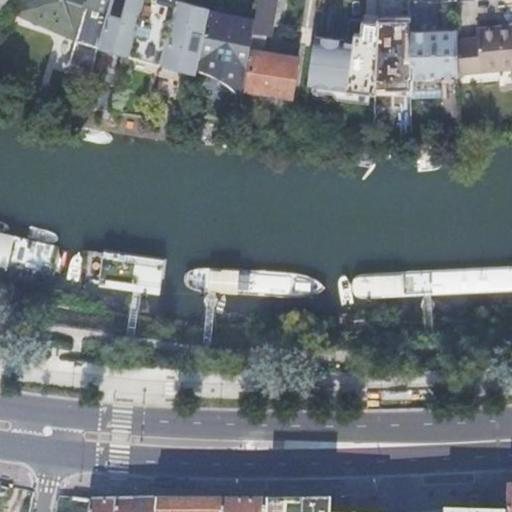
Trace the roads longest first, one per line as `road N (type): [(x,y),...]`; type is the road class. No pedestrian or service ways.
road 1 (primary): [(67,453),(250,462),(511,443)]
road 2 (primary): [(511,436),(71,415)]
